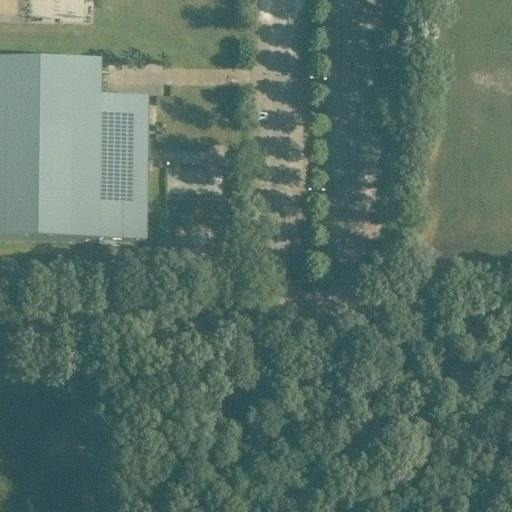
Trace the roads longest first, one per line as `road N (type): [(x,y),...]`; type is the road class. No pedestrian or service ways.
road 1 (unclassified): [(511,312),(191,329)]
road 2 (unclassified): [(0,338),(191,329)]
